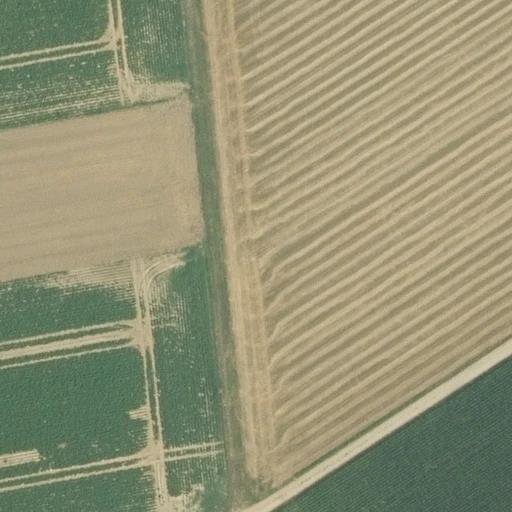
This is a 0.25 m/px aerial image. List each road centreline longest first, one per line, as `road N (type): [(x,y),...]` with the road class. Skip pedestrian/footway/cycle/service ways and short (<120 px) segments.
road 1 (track): [(187,0),(242,511)]
road 2 (track): [(258,511),(511,347)]
